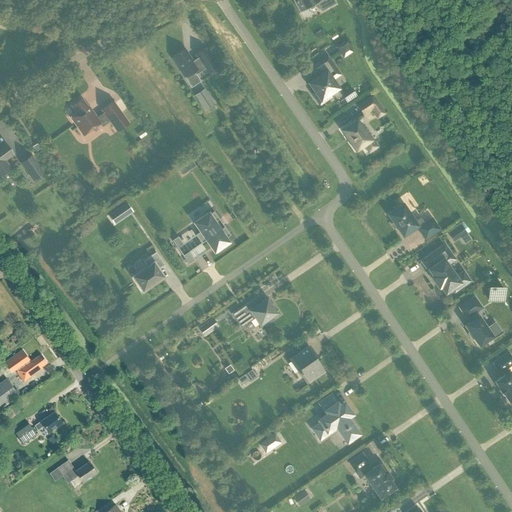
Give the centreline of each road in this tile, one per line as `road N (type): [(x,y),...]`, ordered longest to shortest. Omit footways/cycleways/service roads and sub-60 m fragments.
road 1 (unclassified): [(320,214),(511,503)]
road 2 (unclassified): [(171,511),(0,262)]
road 3 (unclassified): [(222,0),(345,181),(341,199),(320,214)]
road 4 (unclassified): [(0,100),(192,0)]
road 5 (unclassified): [(320,214),(172,317)]
